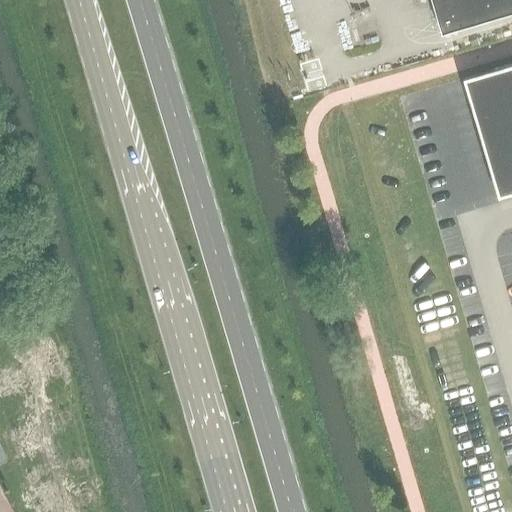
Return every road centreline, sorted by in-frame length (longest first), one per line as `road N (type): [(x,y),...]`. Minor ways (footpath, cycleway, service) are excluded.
road 1 (primary): [(79,0),(233,511)]
road 2 (primary): [(290,511),(139,0)]
